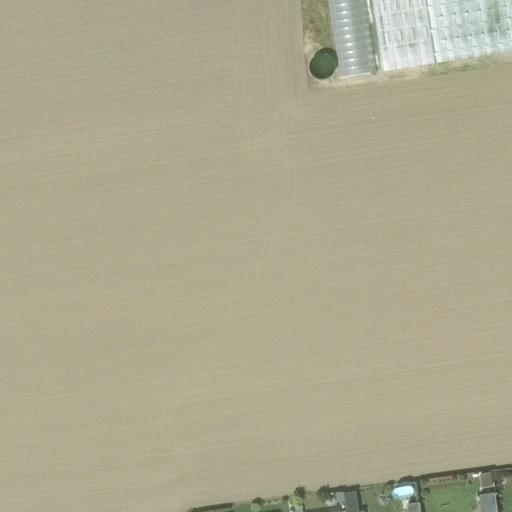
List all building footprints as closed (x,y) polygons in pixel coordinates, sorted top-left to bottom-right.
[(365,0),(327,0),(339,79),(377,73),(365,0)] [(426,0),(373,0),(384,72),(436,64),(426,0)] [(511,0),(426,0),(436,64),(511,52),(511,0)] [(338,511),(359,508),(356,489),(335,492),(338,511)] [(498,511),(496,493),(479,496),(481,511),(498,511)] [(420,511),(419,503),(407,505),(408,511),(420,511)]
